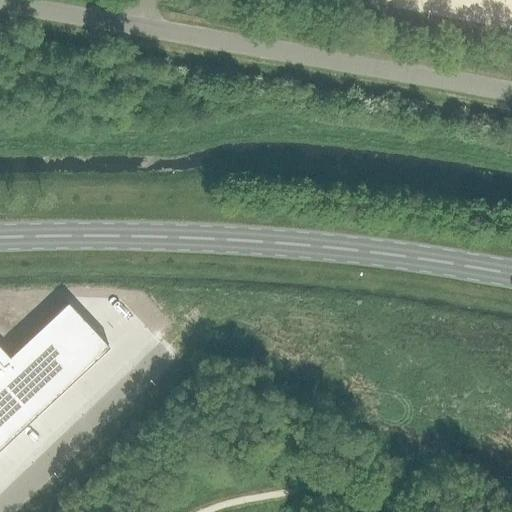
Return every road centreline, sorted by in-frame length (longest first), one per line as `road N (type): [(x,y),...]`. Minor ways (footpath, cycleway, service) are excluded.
road 1 (primary): [(511,272),(270,241),(0,239)]
road 2 (residential): [(511,92),(137,24)]
road 3 (residential): [(165,352),(0,506)]
road 4 (residential): [(137,24),(0,1)]
